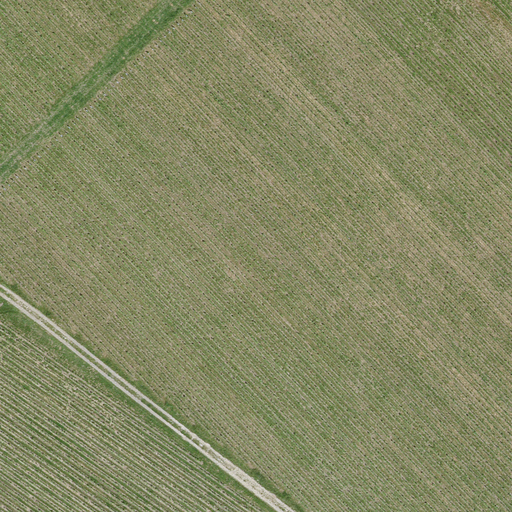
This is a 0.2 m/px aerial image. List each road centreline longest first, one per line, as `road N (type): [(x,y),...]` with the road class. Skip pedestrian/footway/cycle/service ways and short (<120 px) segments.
road 1 (track): [(0,287),(297,511)]
road 2 (track): [(178,0),(0,175)]
